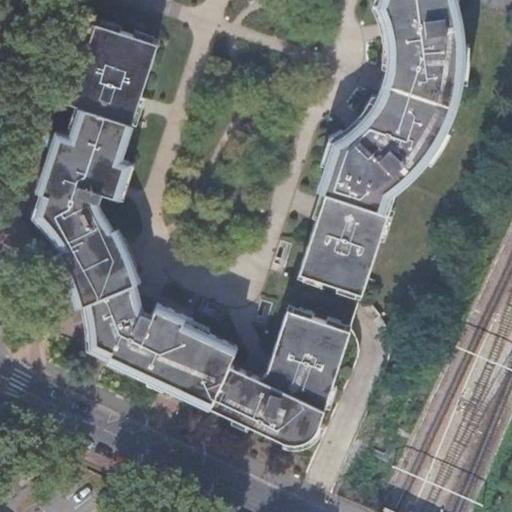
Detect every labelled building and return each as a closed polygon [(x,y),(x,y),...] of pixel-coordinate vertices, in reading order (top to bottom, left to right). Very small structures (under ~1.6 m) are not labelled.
[(381,0),(380,4),(381,6),(382,8),(382,9),(383,10),(385,16),(385,17),(386,19),(386,20),(387,22),(387,23),(387,24),(388,25),(388,27),(388,28),(389,30),(389,32),(390,37),(390,41),(391,45),(391,46),(391,47),(391,48),(391,49),(391,55),(391,56),(391,57),(391,59),(391,61),(391,62),(396,64),(396,66),(395,69),(395,70),(395,71),(394,71),(393,79),(392,80),(388,92),(388,93),(387,94),(387,95),(387,96),(386,97),(385,100),(384,102),(379,100),(378,101),(377,103),(375,105),(374,107),(373,108),(373,109),(372,109),(372,110),(371,111),(370,112),(363,120),(361,122),(359,123),(358,124),(352,129),(348,133),(347,133),(346,134),(345,134),(341,137),(336,139),(336,140),(328,164),(319,189),(322,190),(326,192),(321,207),(317,219),(302,265),(313,269),(318,270),(316,277),(324,279),(339,284),(346,287),(349,280),(355,282),(365,286),(381,237),(392,207),(398,187),(402,184),(403,183),(404,183),(411,176),(412,176),(413,175),(414,174),(415,173),(417,171),(419,168),(422,166),(425,162),(426,162),(427,160),(428,158),(429,158),(431,155),(432,153),(435,149),(438,144),(441,139),(443,135),(445,132),(447,128),(449,124),(449,123),(450,121),(452,117),(453,113),(454,111),(455,108),(455,106),(457,102),(457,100),(458,98),(459,97),(460,91),(461,88),(462,85),(462,84),(462,82),(463,79),(463,77),(464,74),(465,65),(465,60),(465,57),(465,55),(465,49),(465,44),(465,39),(465,36),(464,33),(464,28),(464,27),(464,26),(462,14),(462,13),(462,12),(461,12),(461,11),(460,8),(460,6),(459,3),(453,1),(453,0),(381,0)] [(379,18),(385,17),(385,16),(383,10),(382,9),(382,8),(381,6),(380,4),(381,0),(375,0),(373,5),(379,18)] [(113,26),(121,29),(123,24),(104,18),(100,29),(111,33),(113,26)] [(64,246),(60,248),(61,252),(65,261),(77,289),(78,292),(80,297),(82,303),(86,302),(86,303),(87,306),(88,309),(88,311),(89,312),(89,313),(89,314),(89,315),(89,316),(89,317),(90,320),(90,324),(91,330),(91,331),(91,332),(91,333),(91,334),(91,335),(91,336),(91,339),(91,342),(91,345),(109,353),(108,357),(184,392),(187,386),(213,398),(210,405),(285,439),(287,436),(288,436),(288,437),(289,437),(290,438),(291,438),(292,438),(293,439),(294,439),(295,439),(296,439),(297,439),(297,440),(298,440),(299,440),(300,440),(301,440),(302,439),(303,439),(304,439),(305,439),(306,438),(307,438),(308,438),(309,437),(310,437),(311,436),(312,435),(313,434),(314,434),(314,433),(315,433),(315,432),(316,431),(317,430),(317,429),(318,428),(318,427),(319,426),(319,425),(320,424),(326,404),(333,383),(349,335),(338,331),(333,329),(335,323),(327,320),(312,315),(304,312),(302,319),(297,317),(286,313),(275,343),(267,370),(258,376),(230,363),(238,346),(208,332),(192,324),(183,320),(186,315),(166,306),(161,304),(157,301),(151,315),(144,311),(135,282),(131,269),(133,269),(121,239),(119,239),(110,227),(100,208),(99,200),(102,191),(103,191),(120,196),(122,190),(124,185),(124,184),(131,161),(122,157),(134,121),(138,107),(140,101),(142,94),(158,49),(152,46),(141,43),(143,36),(135,34),(121,29),(113,26),(111,33),(100,29),(95,28),(78,76),(70,101),(77,103),(82,104),(72,133),(68,132),(61,130),(55,148),(47,172),(42,190),(46,192),(39,212),(43,216),(55,230),(64,246)] [(137,29),(135,34),(143,36),(141,43),(152,46),(156,35),(137,29)] [(472,44),(465,44),(465,49),(465,55),(465,57),(465,60),(465,65),(464,74),(463,77),(463,79),(469,81),(472,60),(472,44)] [(391,49),(391,48),(385,49),(383,65),(388,68),(379,94),(374,93),(365,107),(370,112),(371,111),(372,110),(372,109),(373,109),(373,108),(374,107),(375,105),(377,103),(378,101),(379,100),(384,102),(385,100),(386,97),(387,96),(387,95),(387,94),(388,93),(388,92),(392,80),(393,79),(394,71),(395,71),(395,70),(395,69),(396,66),(396,64),(391,62),(391,61),(391,59),(391,57),(391,56),(391,55),(391,49)] [(70,101),(78,76),(75,75),(66,99),(70,101)] [(147,96),(142,94),(140,101),(138,107),(134,121),(138,122),(147,96)] [(82,104),(77,103),(68,132),(72,133),(82,104)] [(322,162),(328,164),(336,140),(336,139),(341,137),(345,134),(346,134),(347,133),(343,128),(331,135),(322,162)] [(452,131),(447,128),(445,132),(443,135),(441,139),(438,144),(435,149),(432,153),(431,155),(429,158),(428,158),(433,162),(438,156),(444,147),(449,137),(452,131)] [(55,148),(61,130),(56,129),(53,138),(50,147),(55,148)] [(136,162),(131,161),(124,184),(129,185),(132,175),(136,162)] [(36,188),(42,190),(47,172),(42,171),(36,188)] [(46,192),(42,190),(34,215),(44,224),(53,235),(60,248),(64,246),(55,230),(43,216),(39,212),(46,192)] [(313,218),(317,219),(319,212),(321,207),(326,192),(322,190),(313,218)] [(396,208),(392,207),(381,237),(386,239),(396,208)] [(126,237),(121,239),(133,268),(137,265),(131,250),(126,237)] [(77,289),(65,261),(62,263),(67,276),(73,290),(77,289)] [(322,284),(324,279),(316,277),(318,270),(313,269),(309,280),(322,284)] [(351,294),(355,282),(349,280),(346,287),(339,284),(337,289),(351,294)] [(109,353),(91,345),(91,342),(91,339),(91,336),(91,335),(91,334),(91,333),(91,332),(91,331),(91,330),(90,324),(90,320),(89,317),(89,316),(89,315),(89,314),(89,313),(89,312),(88,311),(88,309),(87,306),(86,303),(86,302),(82,303),(87,322),(87,341),(87,348),(108,357),(109,353)] [(300,306),(297,317),(302,319),(304,312),(312,315),(313,311),(300,306)] [(328,315),(327,320),(335,323),(333,329),(338,331),(342,320),(335,318),(328,315)] [(194,320),(192,324),(208,332),(211,327),(194,320)] [(338,384),(333,383),(326,404),(331,406),(334,394),(338,384)]
